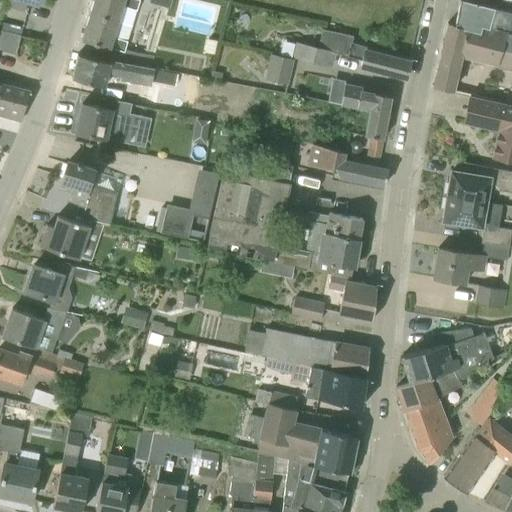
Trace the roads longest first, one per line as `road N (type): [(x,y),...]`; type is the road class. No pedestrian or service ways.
road 1 (residential): [(383,452),(379,373),(404,127),(429,0)]
road 2 (residential): [(0,201),(70,0)]
